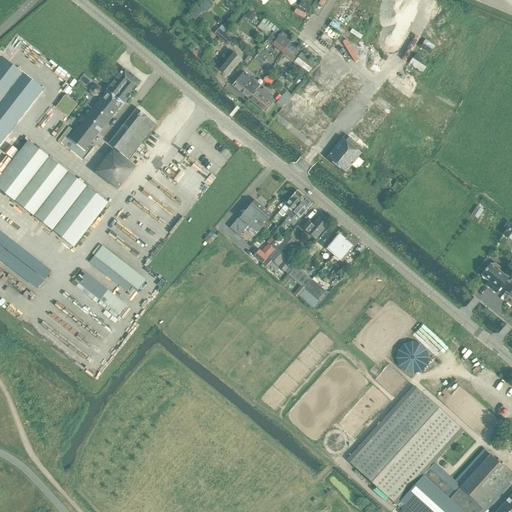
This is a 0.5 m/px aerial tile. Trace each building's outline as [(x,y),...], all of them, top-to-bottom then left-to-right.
[(390,0),(383,15),(404,25),(411,11),(390,0)] [(389,0),(390,0),(411,11),(416,0),(389,0)] [(446,4),(440,15),(455,22),(457,19),(464,22),(456,38),(475,47),(486,25),(467,16),(466,17),(459,14),(460,11),(446,4)] [(383,15),(376,29),(397,40),(404,25),(383,15)] [(261,23),(257,28),(268,36),(272,31),(273,32),(276,28),(264,19),(261,23)] [(376,29),(369,44),(390,54),(397,40),(376,29)] [(271,36),(267,41),(293,60),(296,55),(296,54),(299,51),(291,45),(288,49),(287,48),(286,47),(292,40),(282,33),(276,40),(271,36)] [(456,38),(446,59),(465,69),(475,47),(456,38)] [(369,44),(362,58),(383,69),(390,54),(369,44)] [(303,52),(298,58),(312,69),(316,63),(303,52)] [(229,74),(241,59),(233,53),(220,69),(228,76),(229,75),(230,74),(229,74)] [(0,141),(40,90),(2,60),(0,63),(0,141)] [(122,103),(124,104),(141,82),(124,68),(106,90),(108,91),(69,139),(84,151),(122,103)] [(241,92),(252,79),(243,72),(232,85),(241,92)] [(250,100),(259,89),(258,88),(260,85),(252,79),(241,92),(250,100)] [(259,89),(250,100),(257,105),(268,92),(264,88),(262,91),(259,89)] [(317,99),(309,107),(328,125),(347,104),(332,90),(321,102),(317,99)] [(265,112),(274,101),(270,98),(272,95),(268,92),(257,105),(265,112)] [(282,108),(291,96),(285,92),(276,104),(282,108)] [(379,100),(368,114),(383,127),(395,113),(379,100)] [(306,120),(295,132),(309,145),(328,125),(309,107),(301,116),(306,120)] [(108,144),(127,159),(155,124),(137,108),(108,144)] [(368,114),(356,128),(372,140),(383,127),(368,114)] [(342,139),(326,158),(345,173),(351,166),(356,169),(362,162),(357,158),(361,154),(342,139)] [(0,186),(73,244),(104,203),(29,144),(0,181),(0,186)] [(117,187),(132,168),(113,153),(98,172),(117,187)] [(302,203),(305,198),(297,191),(277,214),(282,218),(284,215),(287,218),(291,213),(292,214),(296,209),(294,207),(300,201),(302,203)] [(300,218),(312,204),(305,198),(302,203),(300,201),(294,207),(296,209),(292,214),(291,213),(287,218),(285,221),(292,226),(293,226),(300,218)] [(245,229),(263,208),(255,200),(245,211),(243,215),(242,214),(230,228),(239,236),(245,229)] [(265,223),(264,222),(265,222),(272,215),(263,208),(245,229),(254,236),(265,223)] [(315,239),(326,226),(317,219),(311,225),(308,222),(302,229),(315,239)] [(334,255),(349,236),(341,229),(325,247),(334,255)] [(293,262),(283,253),(294,242),(288,236),(268,258),(278,267),(284,273),(293,262)] [(342,262),(358,243),(349,236),(334,255),(342,262)] [(279,245),(271,238),(267,243),(275,250),(279,245)] [(274,251),(268,245),(261,252),(267,258),(274,251)] [(508,279),(499,271),(500,270),(500,267),(495,263),(492,263),(491,265),(490,264),(490,265),(485,261),(478,269),(483,273),(481,275),(488,281),(485,285),(496,293),(508,279)] [(312,280),(296,266),(289,274),(306,288),(312,280)] [(325,291),(312,280),(306,288),(318,299),(325,291)] [(443,494),(423,475),(463,430),(414,386),(347,460),(396,505),(403,497),(403,498),(400,501),(401,502),(391,511),(400,511),(401,511),(479,511),(511,476),(511,474),(484,449),(443,494)] [(511,511),(511,495),(496,511),(511,511)]
